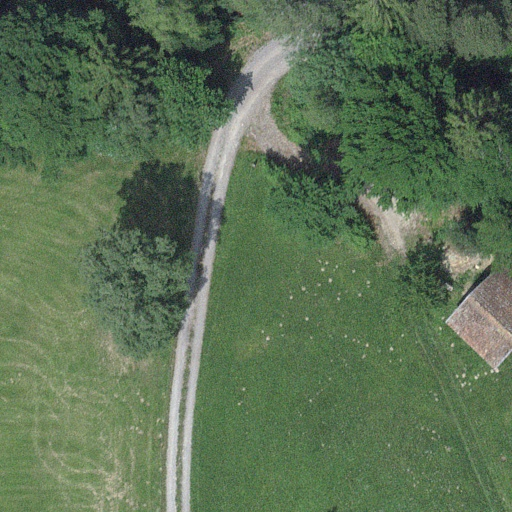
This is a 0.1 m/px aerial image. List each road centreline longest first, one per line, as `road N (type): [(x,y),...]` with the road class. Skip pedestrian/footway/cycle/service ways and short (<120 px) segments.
road 1 (track): [(511,75),(349,35),(306,41),(242,88),(221,137),(188,365),(179,511)]
road 2 (track): [(353,195),(447,203),(511,191)]
